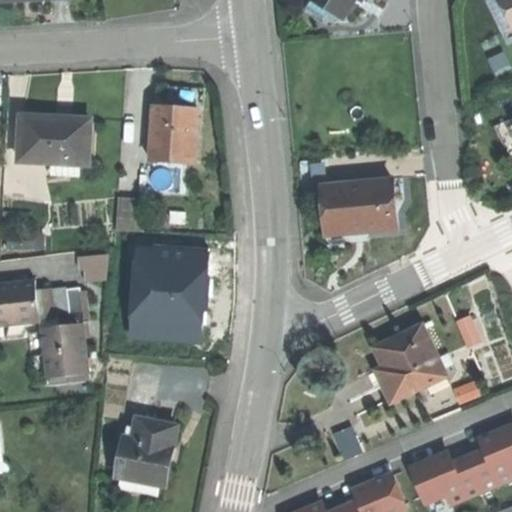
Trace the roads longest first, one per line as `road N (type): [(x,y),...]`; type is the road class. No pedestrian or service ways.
road 1 (residential): [(269,326),(275,219),(253,37)]
road 2 (residential): [(253,37),(0,49)]
road 3 (residential): [(465,249),(435,0)]
road 4 (residential): [(269,326),(305,325),(465,249)]
road 5 (residential): [(234,511),(269,326)]
